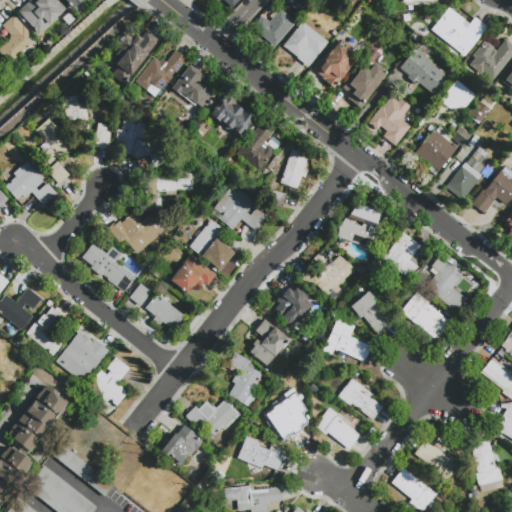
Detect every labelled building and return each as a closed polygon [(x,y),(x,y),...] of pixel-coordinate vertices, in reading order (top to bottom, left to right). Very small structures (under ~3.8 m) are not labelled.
[(37,33),(17,10),(28,0),(56,0),(64,8),(37,33)] [(63,0),(79,0),(71,8),(63,0)] [(238,0),(231,8),(222,0),(238,0)] [(292,6),(296,0),(310,0),(313,2),(302,15),(292,6)] [(251,27),(261,15),(268,22),(279,9),(294,22),(274,46),(251,27)] [(475,17),(488,27),(463,60),(448,49),(451,46),(429,29),(444,9),(467,27),(475,17)] [(8,62),(0,52),(0,44),(9,37),(7,35),(9,33),(1,25),(13,15),(34,38),(32,40),(34,42),(32,44),(34,47),(27,53),(24,50),(22,52),(21,50),(8,62)] [(360,54),(342,41),(359,19),(370,27),(373,22),(379,27),(360,54)] [(307,65),(283,45),(302,21),(327,42),(317,54),(307,65)] [(157,39),(123,83),(111,74),(118,65),(116,64),(121,58),(115,53),(120,47),(116,44),(124,33),(133,39),(136,34),(140,37),(146,30),(157,39)] [(504,39),(511,45),(511,55),(491,82),(469,65),(474,58),(472,56),(483,41),(485,43),(487,42),(491,45),(491,47),(495,51),(504,39)] [(333,88),(331,87),(330,88),(323,83),(324,81),(320,79),(322,77),(312,69),(329,48),(331,49),(336,43),(356,58),(333,88)] [(416,85),(406,78),(408,75),(399,68),(414,48),(431,61),(430,63),(447,76),(433,94),(418,83),(416,85)] [(156,94),(154,97),(135,82),(154,56),(155,57),(164,64),(174,51),(186,61),(176,73),(173,71),(169,76),(172,78),(168,83),(166,81),(156,94)] [(351,78),(368,55),(390,72),(372,94),(351,78)] [(188,65),(201,75),(197,80),(207,88),(206,89),(214,95),(203,109),(179,90),(176,94),(169,88),(188,65)] [(511,65),(511,90),(500,81),(511,65)] [(472,94),(453,79),(438,99),(456,114),(472,94)] [(347,106),(336,97),(346,84),(357,93),(347,106)] [(65,96),(83,94),(87,130),(66,132),(63,110),(66,109),(65,96)] [(225,94),(254,118),(244,131),(242,129),(235,136),(208,114),(225,94)] [(399,99),(408,107),(399,119),(409,127),(394,146),(382,136),(385,131),(379,126),(376,130),(367,123),(381,105),(382,106),(390,96),(397,102),(399,99)] [(489,109),(479,122),(466,113),(476,100),(489,109)] [(123,118),(140,121),(139,124),(144,125),(141,142),(136,141),(133,155),(116,152),(119,139),(114,138),(116,130),(120,131),(123,118)] [(34,131),(48,119),(56,129),(59,126),(68,136),(64,139),(70,147),(59,157),(58,156),(47,166),(40,157),(44,154),(38,147),(44,142),(34,131)] [(261,122),(273,131),(267,138),(277,146),(256,172),(234,155),(261,122)] [(107,149),(94,148),(96,124),(114,125),(113,133),(109,132),(107,149)] [(413,153),(431,130),(434,133),(439,126),(451,136),(447,141),(455,148),(436,171),(413,153)] [(470,134),(461,146),(450,138),(459,126),(470,134)] [(239,143),(231,154),(220,145),(229,135),(239,143)] [(445,187),(464,162),(465,163),(478,147),(486,154),(478,164),(483,167),(485,165),(492,170),(485,179),(480,175),(461,200),(445,187)] [(290,150),(307,156),(304,168),(307,169),(304,178),(301,176),(296,189),(279,184),(290,150)] [(160,165),(158,166),(145,171),(143,166),(132,170),(129,162),(156,152),(158,157),(160,165)] [(55,192),(42,204),(30,192),(24,197),(21,194),(16,199),(4,185),(15,175),(13,173),(28,160),(45,179),(35,188),(37,190),(46,182),(55,192)] [(68,175),(58,184),(46,171),(56,162),(68,175)] [(154,171),(157,171),(177,170),(176,166),(190,165),(191,189),(158,191),(157,194),(157,197),(160,197),(160,208),(158,208),(133,203),(137,175),(154,175),(154,171)] [(511,196),(505,205),(495,197),(483,213),(471,203),(482,189),(484,191),(500,170),(501,171),(504,166),(511,172),(511,196)] [(267,218),(256,231),(240,218),(232,229),(216,217),(219,214),(212,209),(229,188),(235,193),(238,189),(255,203),(247,213),(249,215),(255,208),(267,218)] [(281,208),(264,204),(267,189),(285,194),(281,208)] [(379,223),(370,249),(338,239),(338,237),(337,229),(344,218),(345,219),(354,204),(379,211),(375,222),(379,223)] [(511,237),(497,225),(511,205),(511,237)] [(162,231),(136,253),(127,243),(125,241),(121,244),(108,229),(119,220),(121,223),(134,211),(141,220),(148,214),(162,231)] [(224,231),(216,240),(232,253),(219,270),(198,254),(198,255),(188,248),(210,220),(224,231)] [(404,232),(420,245),(409,260),(414,264),(405,275),(383,258),(404,232)] [(134,279),(123,294),(105,280),(107,278),(103,274),(101,277),(88,267),(89,265),(80,258),(91,244),(104,254),(110,246),(120,254),(114,262),(131,275),(130,276),(134,279)] [(351,267),(349,269),(351,271),(326,296),(311,281),(338,254),(351,267)] [(214,276),(206,285),(203,283),(199,287),(194,283),(185,294),(168,280),(182,262),(183,263),(189,256),(214,276)] [(466,299),(455,311),(425,287),(435,275),(436,275),(439,272),(431,266),(438,257),(462,276),(452,288),(466,299)] [(139,306),(129,298),(140,284),(150,292),(139,306)] [(26,287),(41,298),(32,309),(25,303),(21,308),(32,316),(21,330),(0,314),(0,299),(4,294),(15,302),(26,287)] [(271,307),(286,288),(291,292),(294,288),(305,296),(301,302),(307,307),(292,328),(277,317),(280,313),(271,307)] [(391,324),(378,335),(362,316),(359,318),(348,306),(366,291),(385,312),(382,314),(391,324)] [(448,323),(437,337),(417,322),(416,324),(400,311),(415,293),(427,302),(425,305),(448,323)] [(152,320),(155,316),(144,308),(156,294),(183,316),(172,330),(161,321),(159,324),(152,320)] [(64,339),(52,355),(24,334),(36,318),(37,319),(41,314),(44,315),(51,306),(63,315),(52,330),(64,339)] [(254,331),(263,319),(287,337),(265,366),(248,352),(252,346),(250,344),(254,339),(257,341),(261,336),(254,331)] [(322,351),(337,319),(354,327),(349,336),(371,346),(365,358),(364,358),(362,361),(334,348),(331,355),(322,351)] [(511,328),(511,357),(498,347),(511,328)] [(107,350),(82,382),(54,361),(77,331),(91,342),(93,339),(107,350)] [(230,381),(234,374),(238,376),(240,371),(227,364),(234,352),(250,361),(248,366),(261,373),(249,393),(254,396),(248,407),(227,395),(234,383),(230,381)] [(114,357),(128,368),(117,383),(127,391),(116,406),(107,399),(105,402),(85,387),(100,369),(106,374),(109,370),(106,368),(114,357)] [(479,372),(491,358),(511,374),(511,398),(511,400),(501,392),(502,391),(479,372)] [(382,406),(371,419),(351,403),(349,406),(336,396),(351,378),(372,394),(370,397),(382,406)] [(23,453),(10,443),(13,440),(3,433),(12,421),(17,426),(19,424),(14,420),(31,398),(36,402),(37,400),(31,396),(40,385),(42,387),(44,384),(55,392),(53,394),(64,403),(27,451),(25,450),(23,453)] [(224,399),(239,414),(224,429),(221,427),(211,437),(200,426),(197,429),(184,416),(194,406),(197,409),(205,401),(211,407),(212,405),(215,408),(224,399)] [(303,437),(292,445),(277,423),(274,425),(272,423),(271,424),(264,413),(282,400),(291,412),(293,410),(308,431),(302,435),(303,437)] [(328,407),(337,415),(336,416),(360,436),(348,449),(328,432),(325,435),(314,425),(328,407)] [(511,438),(494,428),(505,408),(511,412),(511,438)] [(176,435),(183,425),(203,441),(194,452),(192,451),(188,457),(186,455),(177,466),(159,452),(174,433),(176,435)] [(283,456),(277,471),(263,465),(262,468),(237,457),(246,436),(260,442),(259,446),(283,456)] [(413,453),(424,439),(448,457),(449,455),(459,463),(444,481),(433,472),(434,470),(413,453)] [(470,445),(488,440),(495,468),(498,467),(502,479),(478,485),(475,473),(477,473),(470,445)] [(0,460),(3,463),(5,460),(0,456),(0,454),(7,445),(20,455),(22,453),(33,461),(0,503),(0,460)] [(53,457),(61,447),(113,488),(105,498),(53,457)] [(390,483),(402,467),(435,493),(421,511),(408,502),(411,499),(390,483)] [(94,511),(54,511),(27,490),(44,468),(97,509),(94,511)] [(280,487),(281,501),(266,502),(266,511),(251,511),(251,509),(237,510),(236,500),(223,501),(222,488),(249,486),(250,487),(253,487),(253,490),(280,487)] [(33,511),(8,511),(18,500),(33,511)]
